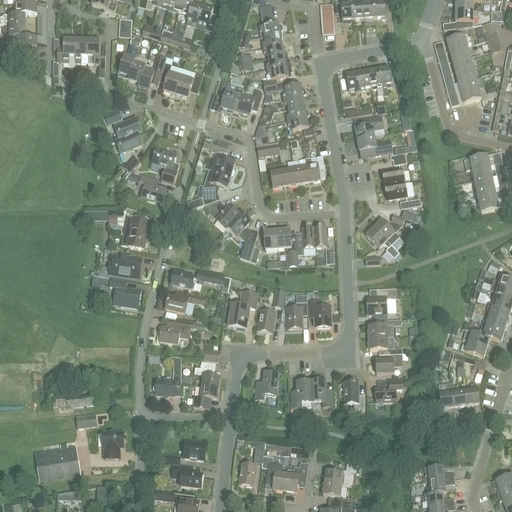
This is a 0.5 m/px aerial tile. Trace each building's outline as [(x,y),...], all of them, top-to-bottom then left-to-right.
[(109,6),(110,0),(93,0),(91,7),(114,13),(116,7),(109,6)] [(157,9),(159,0),(139,0),(137,9),(152,13),(154,8),(157,9)] [(162,7),(169,9),(170,0),(159,0),(157,9),(162,10),(162,7)] [(173,13),(178,14),(181,0),(170,0),(169,9),(174,10),(173,13)] [(181,0),(178,14),(188,17),(189,17),(193,4),(193,0),(181,0)] [(362,4),(364,22),(367,22),(367,21),(374,20),(373,0),(368,1),(368,4),(362,4)] [(377,0),(373,0),(374,20),(382,19),(382,21),(386,21),(384,3),(378,3),(377,0)] [(351,25),(352,22),(353,22),(351,2),(347,3),(347,6),(341,6),(342,24),(345,24),(346,25),(351,25)] [(353,22),(360,21),(360,23),(364,22),(362,4),(356,5),(356,2),(351,2),(353,22)] [(473,13),(473,2),(466,2),(455,2),(455,13),(473,13)] [(195,5),(193,4),(189,17),(188,17),(187,21),(186,27),(196,30),(202,8),(195,6),(195,5)] [(37,7),(15,7),(15,17),(25,17),(41,17),(41,9),(37,9),(37,7)] [(262,21),(274,19),(272,7),(260,9),(262,21)] [(214,34),(218,21),(211,19),(213,9),(210,8),(209,10),(202,8),(196,30),(196,31),(206,34),(207,32),(214,34)] [(478,13),(473,13),(455,13),(455,24),(456,24),(455,31),(472,29),(473,24),(473,18),(478,19),(478,13)] [(0,28),(2,28),(9,28),(25,28),(25,17),(15,17),(3,17),(3,19),(0,19),(0,28)] [(483,33),(495,30),(493,24),(482,27),(483,33)] [(264,39),(282,36),(282,32),(283,31),(283,26),(280,25),(279,26),(279,25),(275,26),(260,28),(262,39),(264,39)] [(149,41),(151,33),(152,29),(145,27),(141,39),(149,41)] [(9,28),(2,28),(2,35),(0,35),(0,39),(9,40),(15,40),(25,40),(25,28),(9,28)] [(485,39),(496,35),(495,30),(483,33),(485,39)] [(170,48),(173,35),(163,32),(162,36),(160,44),(170,48)] [(151,33),(149,41),(160,44),(162,36),(151,33)] [(241,40),(250,43),(252,35),(243,33),(241,40)] [(173,35),(170,48),(180,51),(182,43),(177,41),(179,36),(173,34),(173,35)] [(486,44),(498,41),(496,35),(485,39),(486,44)] [(263,45),(264,50),(283,47),(282,39),(283,39),(282,36),(264,39),(266,45),(263,45)] [(449,53),(467,48),(464,38),(446,43),(449,53)] [(15,40),(15,50),(23,50),(23,61),(37,61),(37,47),(41,47),(41,40),(25,40),(15,40)] [(129,79),(134,61),(138,49),(139,49),(141,42),(134,40),(131,43),(126,59),(124,58),(118,78),(128,81),(129,79)] [(182,43),(180,51),(191,54),(194,42),(187,40),(186,44),(182,43)] [(250,43),(241,40),(240,47),(248,50),(250,43)] [(61,64),(69,65),(69,67),(75,67),(75,65),(76,41),(63,41),(63,52),(57,52),(56,64),(52,64),(52,78),(58,78),(58,67),(61,67),(61,64)] [(87,65),(87,58),(88,42),(76,41),(75,65),(87,65)] [(488,50),(499,46),(498,41),(486,44),(488,50)] [(87,65),(99,66),(98,72),(104,72),(105,60),(99,60),(100,42),(88,42),(87,58),(87,65)] [(490,55),(501,52),(499,46),(488,50),(490,55)] [(267,54),(268,60),(286,57),(285,54),(284,54),(283,47),(264,50),(265,55),(267,54)] [(469,59),(467,48),(449,53),(450,57),(446,58),(446,60),(439,62),(440,66),(452,63),(452,64),(469,59)] [(240,65),(252,63),(251,56),(239,58),(240,65)] [(140,86),(139,86),(138,90),(139,90),(138,93),(147,96),(148,93),(149,93),(151,87),(157,89),(164,65),(166,60),(158,57),(154,71),(145,69),(144,72),(140,86)] [(267,67),(267,71),(291,67),(290,61),(288,60),(287,60),(286,57),(268,60),(269,66),(267,67)] [(455,74),(472,69),(469,59),(452,64),(455,74)] [(138,62),(134,61),(129,79),(128,81),(128,82),(139,86),(140,86),(144,72),(145,69),(147,63),(139,60),(138,62)] [(252,63),(240,65),(241,74),(254,72),(252,63)] [(163,94),(175,97),(181,79),(169,75),(171,67),(164,65),(160,80),(166,81),(163,94)] [(271,76),(272,82),(275,82),(290,79),(289,76),(291,75),(292,74),(291,67),(267,71),(268,76),(271,76)] [(378,71),(382,90),(383,96),(384,103),(389,102),(386,86),(392,85),(389,67),(385,68),(385,69),(378,71)] [(458,85),(475,80),(472,69),(455,74),(458,85)] [(364,72),(364,73),(357,74),(361,94),(365,93),(365,90),(371,89),(367,71),(364,72)] [(371,72),(371,71),(367,71),(371,89),(371,92),(377,91),(378,97),(383,96),(382,90),(378,71),(371,72)] [(361,94),(357,74),(350,76),(350,74),(346,75),(349,93),(355,92),(356,95),(361,94)] [(193,83),(181,79),(175,97),(188,101),(191,89),(199,91),(203,77),(195,75),(193,83)] [(461,95),(478,90),(475,80),(458,85),(461,95)] [(222,110),(236,114),(241,98),(242,94),(237,92),(237,94),(234,96),(228,94),(231,84),(223,82),(218,101),(224,103),(222,110)] [(405,97),(402,85),(396,87),(400,98),(405,97)] [(306,95),(305,91),(303,90),(303,87),(285,90),(286,96),(283,97),(284,101),(303,98),(303,97),(304,97),(306,95)] [(277,93),(276,88),(264,90),(265,96),(277,93)] [(478,90),(461,95),(464,105),(481,101),(478,90)] [(257,113),(262,98),(261,94),(256,92),(253,102),(241,98),(236,114),(250,118),(252,111),(257,113)] [(288,106),(289,111),(307,108),(306,105),(305,105),(303,98),(284,101),(285,106),(288,106)] [(377,109),(378,116),(386,115),(384,103),(379,104),(379,108),(377,109)] [(265,107),(263,114),(269,116),(270,115),(271,110),(265,107)] [(307,108),(289,111),(290,118),(287,118),(288,123),(307,119),(307,118),(308,118),(310,117),(309,112),(307,111),(307,108)] [(460,109),(457,116),(464,119),(468,112),(460,109)] [(365,117),(364,111),(356,113),(356,111),(346,112),(347,120),(365,117)] [(120,142),(137,135),(141,134),(136,121),(123,126),(118,113),(105,118),(108,127),(114,125),(116,129),(115,130),(120,142)] [(274,115),(270,115),(269,116),(263,114),(261,122),(267,124),(271,123),(274,115)] [(293,133),(310,130),(310,126),(309,126),(307,119),(288,123),(289,128),(292,127),(293,133)] [(356,130),(355,130),(357,142),(374,139),(384,137),(383,130),(381,119),(355,124),(356,130)] [(129,153),(142,148),(137,135),(120,142),(116,143),(121,156),(125,165),(122,169),(129,175),(138,165),(132,159),(129,153)] [(104,154),(102,136),(93,137),(96,155),(104,154)] [(267,138),(255,141),(256,148),(270,146),(269,138),(267,138)] [(376,145),(374,139),(357,142),(359,154),(360,154),(361,161),(393,155),(390,143),(376,145)] [(215,173),(231,178),(235,165),(226,162),(229,151),(213,146),(211,153),(220,156),(215,173)] [(259,159),(268,158),(280,156),(278,147),(257,150),(259,159)] [(417,153),(416,147),(404,150),(405,155),(417,153)] [(151,166),(165,170),(161,183),(173,187),(177,175),(171,174),(176,157),(156,151),(151,166)] [(407,166),(405,155),(390,158),(391,162),(393,162),(394,168),(407,166)] [(319,172),(325,171),(323,158),(311,160),(312,168),(306,169),(309,185),(321,183),(319,172)] [(471,172),(489,168),(487,158),(469,161),(471,172)] [(309,185),(306,169),(300,170),(299,162),(294,163),(297,187),(309,185)] [(297,187),(294,163),(287,164),(289,172),(283,172),(285,189),(297,187)] [(285,189),(283,172),(277,173),(275,166),(269,167),(273,191),(285,189)] [(474,183),(491,179),(489,168),(471,172),(474,183)] [(383,175),(385,188),(405,185),(402,171),(383,175)] [(231,178),(215,173),(210,190),(201,187),(198,195),(199,196),(203,208),(219,202),(216,195),(218,188),(228,190),(231,178)] [(130,175),(127,181),(134,183),(134,181),(140,183),(142,178),(130,175)] [(140,183),(138,189),(145,191),(142,200),(162,206),(166,193),(156,190),(152,188),(154,182),(142,178),(140,183)] [(476,193),(494,189),(491,179),(474,183),(476,193)] [(388,202),(407,199),(405,185),(385,188),(388,202)] [(478,204),(496,200),(494,189),(476,193),(478,204)] [(480,214),(498,211),(496,200),(478,204),(480,214)] [(401,212),(421,208),(420,201),(400,205),(401,212)] [(227,231),(228,230),(240,217),(230,208),(224,215),(221,212),(218,205),(205,210),(208,217),(211,216),(218,222),(217,222),(227,231)] [(108,213),(94,214),(94,223),(108,222),(108,213)] [(245,244),(240,260),(250,263),(254,249),(257,238),(251,236),(245,231),(251,224),(241,215),(240,217),(228,230),(238,238),(245,244)] [(406,221),(394,216),(391,223),(403,228),(406,221)] [(127,248),(143,251),(148,222),(133,219),(127,248)] [(399,240),(395,235),(382,222),(374,230),(391,247),(399,240)] [(326,229),(314,230),(315,250),(326,249),(327,266),(335,266),(333,243),(327,243),(326,229)] [(304,251),(315,250),(314,230),(302,231),(303,245),(297,246),(297,257),(304,257),(304,251)] [(399,256),(391,247),(374,230),(366,237),(379,251),(384,246),(388,250),(386,252),(394,261),(399,256)] [(298,268),(297,257),(297,246),(297,244),(291,244),(290,232),(277,233),(278,250),(284,250),(285,255),(287,257),(287,269),(298,268)] [(278,250),(277,233),(265,233),(266,251),(278,250)] [(256,265),(261,251),(254,249),(250,263),(256,265)] [(138,280),(141,262),(111,258),(109,276),(138,280)] [(365,259),(366,267),(382,266),(381,259),(365,259)] [(482,271),(479,281),(483,283),(483,284),(491,287),(511,293),(511,282),(501,279),(499,283),(493,281),(492,282),(485,279),(487,273),(482,271)] [(196,285),(193,284),(194,279),(175,274),(172,287),(194,292),(196,285)] [(198,274),(196,281),(223,287),(224,280),(198,274)] [(224,280),(223,287),(221,294),(228,296),(229,287),(230,282),(224,280)] [(126,283),(110,281),(109,289),(115,290),(113,307),(138,311),(141,292),(125,289),(126,283)] [(511,304),(511,293),(491,287),(489,292),(496,294),(494,299),(511,304)] [(387,301),(396,301),(396,291),(380,292),(380,300),(367,300),(368,317),(388,316),(387,301)] [(283,311),(285,294),(276,292),(273,309),(283,311)] [(169,298),(166,311),(184,316),(192,318),(195,306),(205,308),(206,300),(188,296),(176,293),(175,299),(169,298)] [(256,311),(258,297),(242,294),(239,307),(232,306),(228,328),(238,330),(238,333),(245,334),(245,331),(247,331),(250,310),(256,311)] [(307,295),(307,297),(308,304),(308,318),(308,320),(315,320),(315,329),(318,329),(329,328),(331,328),(330,309),(319,310),(319,303),(314,303),(314,295),(307,295)] [(297,305),(296,305),(296,310),(287,310),(288,331),(303,330),(302,318),(308,318),(308,304),(307,297),(297,298),(297,305)] [(488,307),(510,314),(511,308),(511,304),(494,299),(493,304),(489,303),(488,307)] [(490,312),(488,318),(507,324),(510,314),(488,307),(486,311),(490,312)] [(272,335),(275,315),(261,312),(258,333),(272,335)] [(482,327),(504,334),(507,324),(488,318),(487,324),(483,323),(482,327)] [(162,330),(160,345),(178,348),(180,340),(189,341),(191,327),(176,325),(166,323),(165,330),(162,330)] [(369,328),(369,340),(387,339),(387,327),(369,328)] [(501,344),(504,334),(482,327),(480,331),(484,332),(482,338),(490,340),(489,341),(501,344)] [(463,342),(464,343),(486,350),(489,341),(490,340),(482,338),(468,333),(466,332),(463,342)] [(390,351),(390,356),(402,356),(402,350),(394,350),(393,346),(388,346),(387,339),(369,340),(370,352),(388,352),(388,351),(390,351)] [(448,349),(453,350),(458,352),(459,348),(454,346),(455,343),(450,341),(448,349)] [(483,360),(486,350),(464,343),(463,347),(466,348),(464,354),(483,360)] [(452,354),(446,353),(442,351),(439,359),(444,360),(443,363),(448,364),(452,354)] [(219,364),(220,354),(206,352),(205,362),(219,364)] [(464,364),(466,359),(456,356),(454,361),(458,362),(464,364)] [(157,398),(175,399),(176,388),(182,388),(181,360),(170,359),(170,365),(174,365),(173,384),(157,383),(157,387),(155,387),(154,388),(154,392),(155,394),(157,394),(157,398)] [(476,362),(466,359),(464,364),(474,367),(476,362)] [(393,368),(403,368),(403,362),(376,363),(377,376),(394,375),(393,368)] [(203,377),(201,388),(219,390),(221,379),(211,378),(212,371),(215,371),(216,366),(202,364),(201,371),(195,370),(195,376),(203,377)] [(276,398),(279,376),(265,375),(263,389),(257,388),(255,402),(264,403),(264,397),(276,398)] [(54,381),(56,399),(63,398),(61,380),(54,381)] [(396,393),(403,393),(402,382),(389,383),(389,389),(376,389),(376,405),(396,404),(396,393)] [(325,383),(311,384),(312,404),(322,404),(322,410),(333,409),(332,393),(325,393),(325,383)] [(312,404),(311,384),(297,385),(298,394),(290,394),(291,411),(302,411),(301,405),(312,404)] [(354,412),(365,412),(364,397),(358,397),(358,384),(344,385),(345,407),(354,407),(354,412)] [(465,392),(467,408),(479,406),(477,386),(469,387),(470,392),(465,392)] [(218,401),(219,390),(201,388),(200,401),(194,400),(193,409),(206,411),(208,400),(218,401)] [(451,389),(454,409),(467,408),(465,392),(459,393),(458,388),(451,389)] [(454,409),(451,389),(445,390),(446,395),(439,396),(441,411),(454,409)] [(94,396),(66,399),(67,410),(95,407),(94,396)] [(78,431),(98,429),(96,416),(76,419),(78,431)] [(102,450),(104,450),(104,462),(119,461),(119,449),(124,449),(124,434),(102,435),(102,450)] [(204,463),(206,447),(186,445),(184,460),(204,463)] [(271,446),(265,445),(264,451),(284,454),(283,459),(289,460),(291,449),(271,446)] [(40,485),(81,478),(76,448),(35,455),(40,485)] [(254,464),(262,466),(263,458),(264,451),(257,450),(254,464)] [(302,457),(302,460),(309,461),(310,452),(303,451),(302,457)] [(160,466),(174,467),(179,468),(180,459),(162,457),(160,466)] [(281,476),(282,468),(279,467),(279,463),(273,463),(274,460),(263,458),(262,466),(262,470),(269,472),(268,480),(274,480),(272,491),(284,493),(287,477),(281,476)] [(307,480),(308,466),(300,465),(299,470),(294,469),(293,477),(287,477),(284,493),(296,495),(299,478),(307,480)] [(253,489),(256,468),(242,466),(239,487),(253,489)] [(324,486),(342,488),(351,489),(353,475),(360,476),(361,468),(347,466),(346,474),(343,474),(343,476),(326,474),(324,486)] [(366,466),(364,476),(375,478),(376,468),(366,466)] [(179,468),(174,467),(172,480),(182,481),(181,489),(200,491),(202,477),(187,475),(188,469),(179,468)] [(429,484),(454,481),(453,475),(444,476),(443,469),(424,472),(425,478),(428,478),(429,484)] [(495,490),(497,489),(499,493),(511,488),(511,476),(495,483),(495,484),(492,485),(495,490)] [(443,495),(446,495),(445,488),(455,486),(454,481),(429,484),(429,490),(426,491),(427,497),(443,495)] [(340,500),(342,488),(324,486),(323,497),(340,500)] [(500,504),(503,503),(511,499),(511,488),(499,493),(500,497),(498,498),(500,504)] [(57,502),(82,503),(82,496),(79,493),(58,497),(57,502)] [(174,496),(157,494),(156,502),(173,504),(174,496)] [(429,510),(454,507),(453,500),(443,502),(443,495),(427,497),(424,497),(425,504),(428,503),(429,510)] [(467,497),(455,498),(455,506),(467,505),(467,497)] [(511,499),(503,503),(506,511),(511,509),(511,499)] [(198,504),(177,502),(176,507),(180,507),(179,511),(197,511),(198,509),(198,504)] [(341,510),(355,511),(356,503),(342,502),(341,510)]
